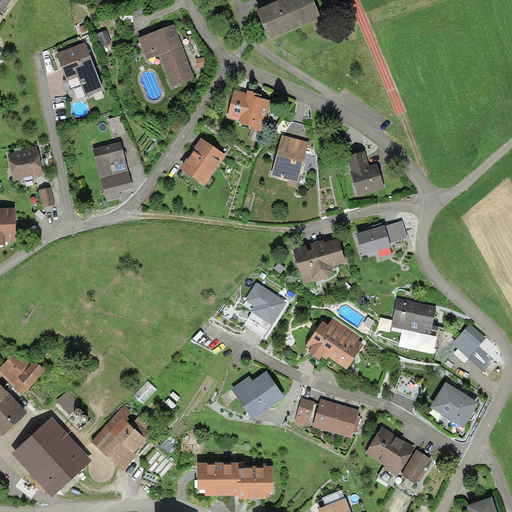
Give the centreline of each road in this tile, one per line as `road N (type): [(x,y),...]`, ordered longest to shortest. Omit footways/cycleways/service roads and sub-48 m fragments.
road 1 (residential): [(475,448),(507,383),(505,348),(429,270),(422,234),(433,202),(425,185),(381,137),(230,64)]
road 2 (residential): [(0,269),(44,239),(122,215),(230,64)]
road 3 (residential): [(57,511),(167,504),(198,511)]
